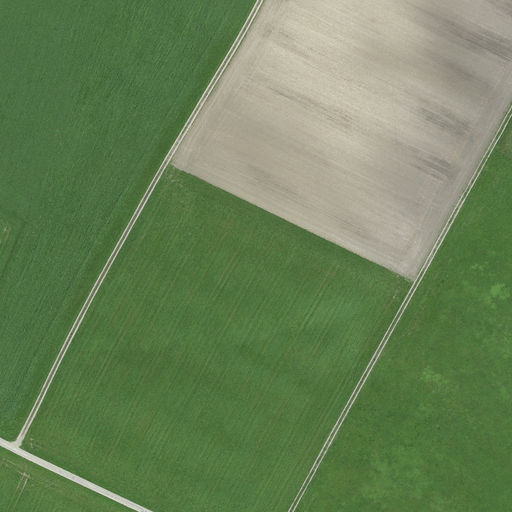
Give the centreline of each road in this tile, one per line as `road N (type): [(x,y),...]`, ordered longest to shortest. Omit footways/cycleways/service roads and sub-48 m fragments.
road 1 (track): [(259,0),(14,450)]
road 2 (track): [(291,511),(511,106)]
road 3 (track): [(0,441),(146,511)]
